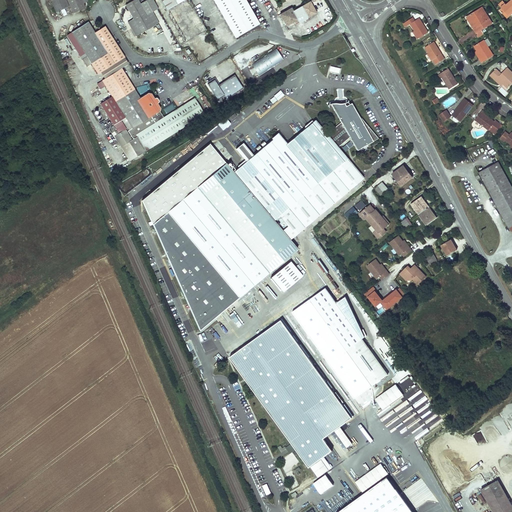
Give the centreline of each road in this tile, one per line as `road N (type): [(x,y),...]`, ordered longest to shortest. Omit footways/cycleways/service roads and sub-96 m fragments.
road 1 (secondary): [(374,54),(511,308)]
road 2 (unknown): [(201,355),(137,204),(222,131)]
road 3 (unknown): [(284,511),(227,382),(211,383)]
road 4 (unknown): [(318,270),(345,288),(391,374),(376,395)]
road 5 (unknown): [(318,270),(201,355)]
road 6 (unknown): [(288,511),(367,449),(373,434),(365,409)]
road 7 (unknown): [(326,83),(363,91),(395,129),(388,158),(368,172)]
road 8 (residential): [(425,0),(475,79),(511,110)]
road 9 (unknown): [(211,383),(268,511)]
